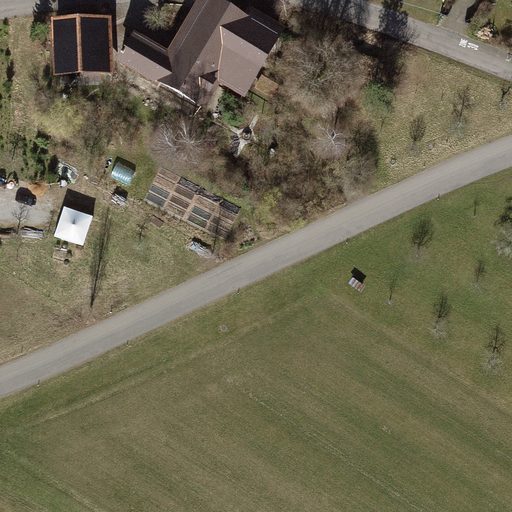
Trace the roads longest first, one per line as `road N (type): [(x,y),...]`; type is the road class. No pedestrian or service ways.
road 1 (tertiary): [(511,156),(0,390)]
road 2 (residential): [(511,72),(311,0)]
